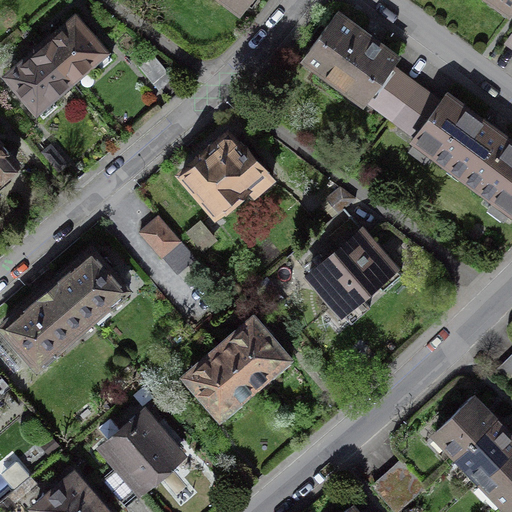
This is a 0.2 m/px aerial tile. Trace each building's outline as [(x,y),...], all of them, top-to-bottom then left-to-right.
[(227,0),(240,9),(247,0),(227,0)] [(511,0),(498,0),(511,10),(511,8),(511,0)] [(364,101),(370,93),(395,111),(416,83),(391,64),(396,56),(367,35),(338,14),(306,57),(322,69),(324,66),(350,85),(347,88),(364,101)] [(49,41),(42,46),(70,79),(91,61),(98,69),(111,58),(76,17),(49,41)] [(70,79),(42,46),(35,52),(9,75),(43,116),(56,105),(49,97),(70,79)] [(151,53),(138,65),(158,87),(164,82),(171,76),(151,53)] [(511,140),(497,129),(446,92),(440,101),(416,83),(395,111),(419,129),(414,136),(432,150),(431,152),(494,198),(495,197),(511,209),(511,140)] [(209,149),(182,172),(215,210),(246,185),(254,195),(272,179),(245,146),(242,149),(228,133),(209,149)] [(0,181),(2,180),(0,176),(0,172),(16,159),(0,140),(0,181)] [(44,154),(56,168),(57,167),(59,169),(66,163),(58,154),(51,145),(43,151),(45,153),(44,154)] [(342,187),(329,198),(335,204),(340,211),(356,197),(342,187)] [(149,224),(140,231),(162,256),(179,241),(158,216),(149,224)] [(342,311),(351,322),(370,306),(361,295),(376,282),(383,289),(401,273),(352,216),(329,236),(339,247),(331,254),(308,274),(341,312),(342,311)] [(214,240),(199,222),(186,233),(200,251),(214,240)] [(179,241),(162,256),(175,272),(193,257),(179,241)] [(55,281),(48,287),(65,306),(74,299),(90,318),(108,302),(114,309),(128,297),(122,290),(125,288),(92,249),(55,281)] [(54,349),(90,318),(74,299),(65,306),(48,287),(41,293),(4,325),(37,363),(40,361),(46,367),(60,355),(54,349)] [(254,318),(221,346),(253,384),(286,356),(270,337),(254,318)] [(221,346),(187,375),(204,394),(220,413),(253,384),(221,346)] [(505,364),(499,370),(511,382),(511,359),(511,358),(505,364)] [(0,396),(12,387),(0,372),(0,396)] [(458,455),(497,418),(491,412),(488,408),(485,410),(472,396),(435,431),(458,455)] [(126,458),(143,478),(176,450),(160,431),(144,413),(107,446),(121,462),(126,458)] [(481,478),(511,448),(511,437),(504,429),(506,427),(503,424),(497,418),(458,455),(481,478)] [(511,448),(481,478),(503,502),(511,493),(511,448)] [(394,466),(387,472),(410,497),(424,485),(401,460),(394,466)] [(17,461),(3,473),(16,488),(30,476),(17,461)] [(380,478),(374,484),(396,510),(410,497),(387,472),(380,478)] [(107,511),(74,473),(61,485),(60,484),(54,488),(49,493),(50,494),(36,506),(41,511),(107,511)] [(511,493),(503,502),(511,511),(511,493)] [(154,511),(140,494),(126,507),(130,511),(154,511)]
